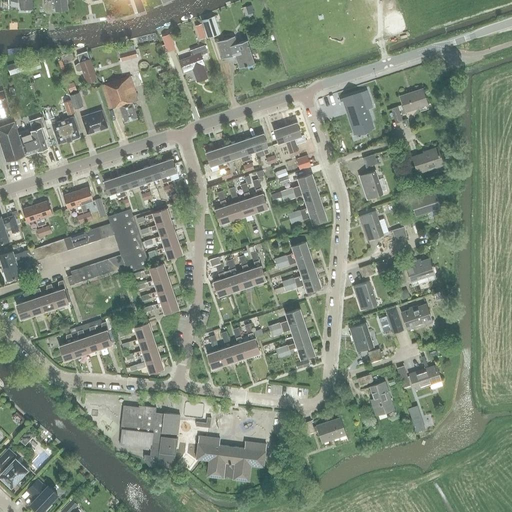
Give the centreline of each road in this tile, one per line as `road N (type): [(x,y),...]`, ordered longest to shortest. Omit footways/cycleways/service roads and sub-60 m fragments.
road 1 (residential): [(178,384),(303,404),(324,394),(340,208),(305,95)]
road 2 (residential): [(178,384),(197,297),(199,200),(182,135)]
road 3 (tertiary): [(305,95),(511,22)]
road 4 (residential): [(0,325),(59,377),(178,384)]
road 5 (tertiary): [(0,192),(182,135)]
road 6 (tertiary): [(182,135),(305,95)]
